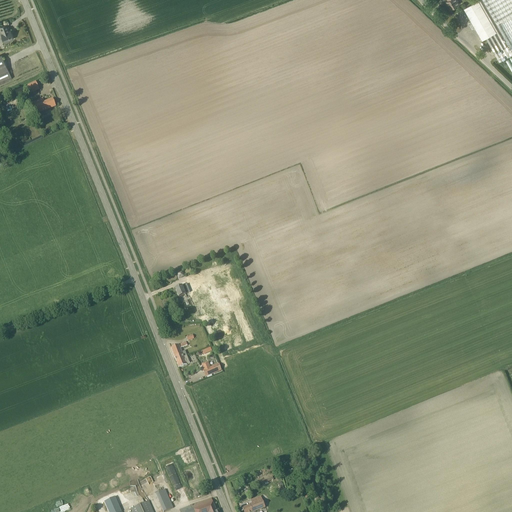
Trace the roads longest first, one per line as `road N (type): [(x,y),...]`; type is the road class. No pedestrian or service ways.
road 1 (secondary): [(226,511),(25,0)]
road 2 (track): [(135,279),(0,333)]
road 3 (unclassified): [(511,89),(418,0)]
